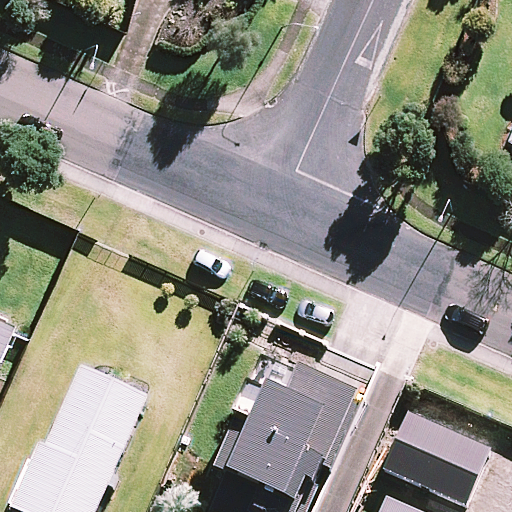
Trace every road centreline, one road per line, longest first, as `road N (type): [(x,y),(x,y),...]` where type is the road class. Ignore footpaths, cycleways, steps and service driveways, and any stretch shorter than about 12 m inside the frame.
road 1 (residential): [(0,95),(277,218)]
road 2 (residential): [(277,218),(511,321)]
road 3 (residential): [(373,0),(277,218)]
